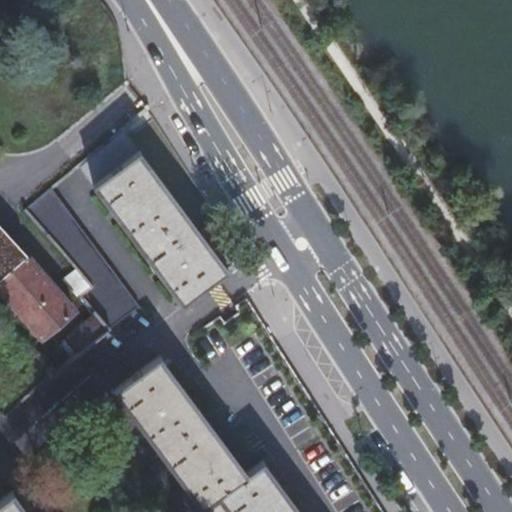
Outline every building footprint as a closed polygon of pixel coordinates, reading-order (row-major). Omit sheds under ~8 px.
[(98,164),(121,151),(115,141),(92,154),(98,164)] [(139,150),(93,183),(177,300),(224,267),(139,150)] [(139,308),(48,190),(24,210),(85,283),(75,292),(108,331),(139,308)] [(0,235),(0,294),(39,337),(75,306),(26,253),(20,258),(0,235)] [(0,452),(114,355),(100,338),(52,374),(47,369),(0,412),(0,452)] [(155,355),(111,388),(200,505),(216,493),(229,511),(298,511),(259,461),(243,472),(155,355)] [(23,511),(7,491),(0,495),(0,511),(23,511)]
